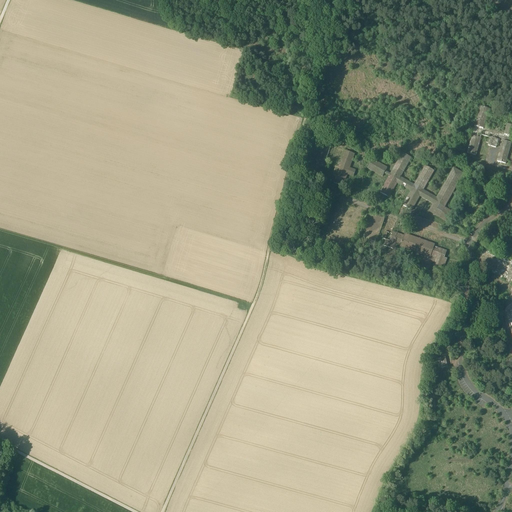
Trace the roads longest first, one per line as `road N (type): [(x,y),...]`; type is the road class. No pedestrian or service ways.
road 1 (track): [(341,0),(252,305)]
road 2 (track): [(0,231),(252,305)]
road 3 (track): [(252,305),(162,511)]
road 4 (track): [(0,444),(135,511)]
